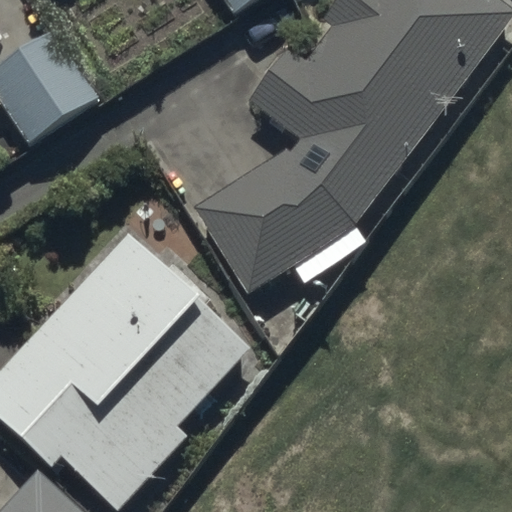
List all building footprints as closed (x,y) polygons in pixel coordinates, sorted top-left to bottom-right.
[(300,142),(286,158),(197,216),(254,303),(293,278),(304,294),(369,251),(361,238),(511,33),(511,18),(487,0),(349,0),(327,33),(333,37),(310,71),(291,58),(255,110),(300,142)] [(223,0),(238,23),(274,0),(223,0)] [(56,40),(0,76),(0,103),(32,153),(100,109),(56,40)] [(129,248),(0,383),(0,428),(58,483),(68,472),(110,511),(130,511),(192,447),(180,436),(253,358),(209,317),(215,311),(175,272),(166,282),(129,248)] [(76,511),(42,480),(12,511),(76,511)]
